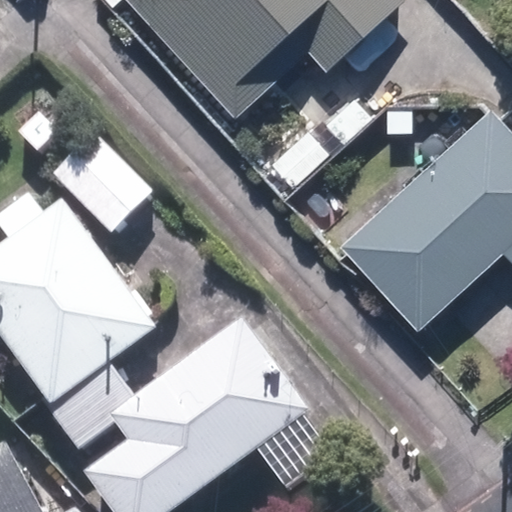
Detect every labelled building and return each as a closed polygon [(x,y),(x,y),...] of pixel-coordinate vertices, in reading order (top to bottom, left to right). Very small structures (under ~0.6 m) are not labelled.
[(109,0),(112,3),(114,0),(125,0),(213,101),(229,119),(307,51),(322,69),(400,0),(399,0),(109,0)] [(337,251),(414,334),(474,279),(500,256),(511,269),(511,136),(488,111),(337,251)] [(337,153),(310,124),(263,167),(290,196),(337,153)] [(94,142),(52,182),(108,241),(150,201),(94,142)] [(0,256),(0,354),(76,459),(88,450),(100,467),(82,480),(104,511),(180,511),(312,421),(246,326),(135,402),(111,368),(153,337),(62,211),(40,227),(28,209),(0,229),(0,237),(9,250),(0,256)] [(29,511),(3,463),(0,464),(0,511),(29,511)]
